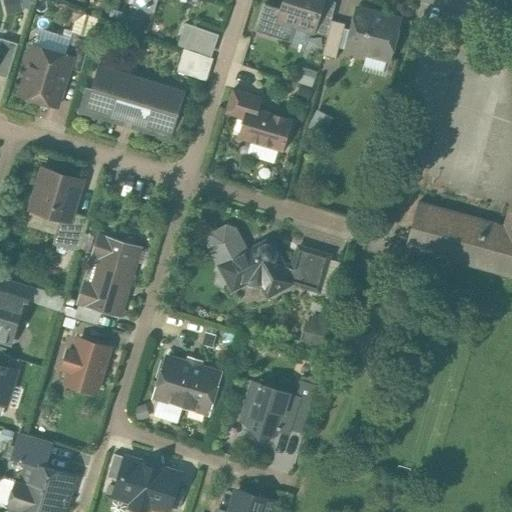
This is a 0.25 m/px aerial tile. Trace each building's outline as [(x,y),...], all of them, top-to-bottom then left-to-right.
[(133,0),(132,5),(141,8),(154,13),(157,0),(133,0)] [(284,0),(277,21),(313,32),(323,0),(284,0)] [(330,0),(323,0),(313,32),(327,36),(331,20),(336,2),(330,0)] [(154,13),(141,8),(135,26),(148,29),(154,13)] [(399,19),(358,9),(348,47),(388,58),(399,19)] [(203,78),(219,32),(184,19),(175,43),(183,46),(175,69),(203,78)] [(345,23),(331,20),(327,36),(322,54),(336,58),(345,23)] [(93,29),(75,23),(72,31),(91,37),(93,29)] [(91,37),(72,31),(65,54),(72,57),(69,68),(81,72),(91,37)] [(18,43),(1,38),(0,39),(0,75),(7,77),(18,43)] [(65,54),(34,45),(33,50),(27,52),(25,60),(28,65),(19,95),(58,106),(69,68),(72,57),(65,54)] [(185,91),(98,64),(90,94),(85,108),(107,115),(109,109),(121,112),(118,122),(137,128),(140,118),(152,122),(150,128),(172,134),(176,120),(177,120),(185,91)] [(297,79),(311,84),(316,71),(302,65),(297,79)] [(255,95),(233,89),(226,113),(244,118),(247,106),(259,109),(260,105),(255,95)] [(259,109),(247,106),(244,118),(238,137),(283,151),(293,119),(259,109)] [(82,181),(42,169),(31,208),(60,217),(70,220),(72,212),(82,181)] [(506,227),(418,203),(406,247),(511,276),(511,209),(511,210),(506,227)] [(70,220),(60,217),(52,244),(79,252),(90,217),(72,212),(70,220)] [(133,247),(100,237),(94,254),(102,257),(93,286),(85,284),(80,302),(119,313),(133,266),(128,264),(133,247)] [(273,248),(266,246),(265,244),(260,247),(256,245),(251,248),(250,252),(244,250),(243,256),(229,263),(226,272),(230,280),(239,283),(250,277),(253,282),(259,283),(263,281),(264,284),(263,287),(266,292),(272,294),(277,291),(279,287),(289,281),(293,266),(279,262),(276,256),(277,252),(274,247),(273,248)] [(329,256),(299,247),(293,266),(289,281),(318,290),(329,256)] [(348,261),(329,256),(318,290),(317,296),(337,302),(348,261)] [(32,286),(5,278),(1,291),(24,298),(24,299),(27,301),(32,286)] [(1,291),(0,290),(0,338),(11,342),(24,299),(24,298),(1,291)] [(328,323),(310,319),(305,338),(323,343),(328,323)] [(215,335),(206,332),(202,345),(211,347),(215,335)] [(76,353),(68,350),(63,367),(71,369),(67,383),(95,392),(109,348),(80,339),(76,353)] [(11,356),(0,352),(0,364),(7,367),(11,356)] [(220,373),(167,357),(155,396),(157,396),(159,400),(167,402),(170,400),(193,407),(194,410),(203,413),(206,411),(208,412),(220,373)] [(7,367),(0,364),(0,402),(5,404),(15,370),(7,367)] [(288,393),(260,385),(254,403),(248,401),(242,420),(261,434),(276,433),(278,428),(279,429),(280,427),(278,426),(288,393)] [(300,397),(288,393),(278,426),(280,427),(290,430),(300,397)] [(52,442),(20,432),(12,458),(27,463),(28,462),(45,467),(52,442)] [(114,453),(107,476),(119,480),(126,457),(114,453)] [(156,471),(147,468),(144,462),(126,457),(119,480),(114,496),(131,501),(135,508),(144,511),(151,507),(167,511),(168,511),(180,473),(162,468),(156,471)] [(45,467),(28,462),(27,463),(21,484),(15,483),(9,504),(15,505),(13,511),(17,511),(63,511),(74,476),(45,467)] [(266,511),(270,501),(237,491),(230,511),(266,511)]
